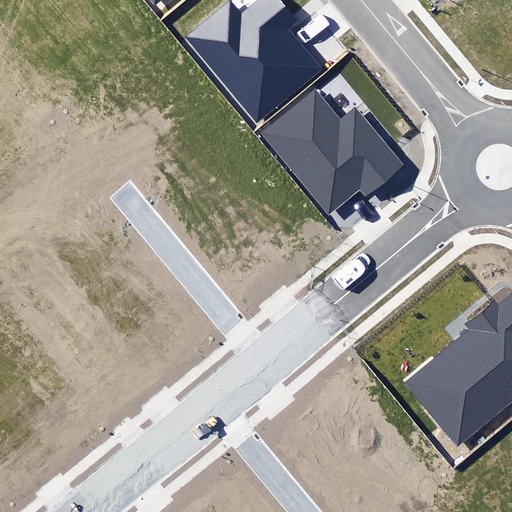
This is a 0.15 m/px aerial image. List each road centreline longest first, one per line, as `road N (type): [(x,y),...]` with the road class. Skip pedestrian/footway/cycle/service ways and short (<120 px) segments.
road 1 (residential): [(465,193),(85,511)]
road 2 (residential): [(360,0),(468,130)]
